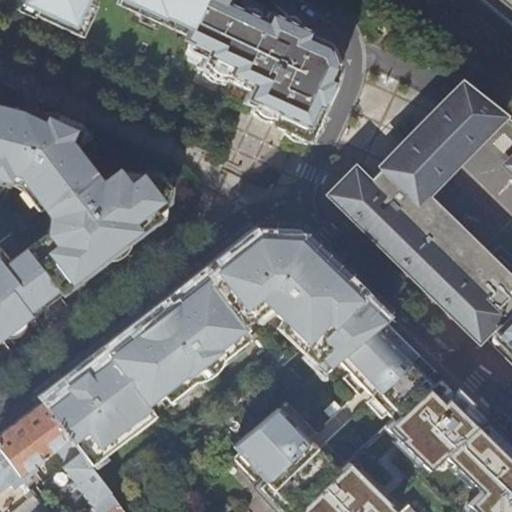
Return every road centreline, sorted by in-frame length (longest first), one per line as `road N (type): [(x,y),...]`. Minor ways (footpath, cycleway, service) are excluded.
road 1 (residential): [(298,208),(241,218),(0,406)]
road 2 (residential): [(511,421),(298,208)]
road 3 (residential): [(298,208),(342,111),(355,55),(344,24),(314,0)]
